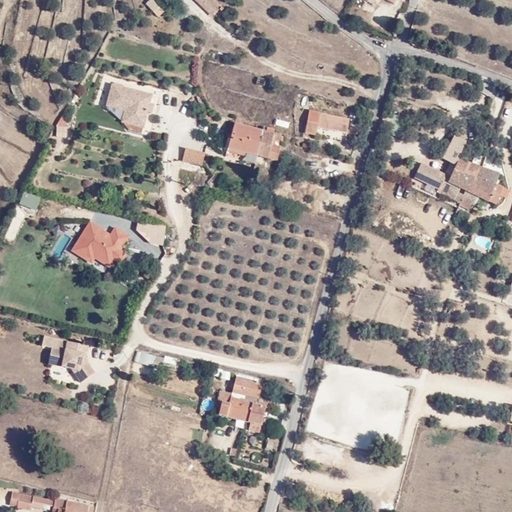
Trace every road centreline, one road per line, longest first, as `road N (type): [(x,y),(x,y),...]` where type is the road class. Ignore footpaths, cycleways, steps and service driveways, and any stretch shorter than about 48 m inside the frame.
road 1 (unclassified): [(270,511),(396,47)]
road 2 (unknown): [(304,381),(206,363),(146,340),(146,319),(186,250),(175,196),(181,104)]
road 3 (unclassified): [(511,83),(396,47)]
